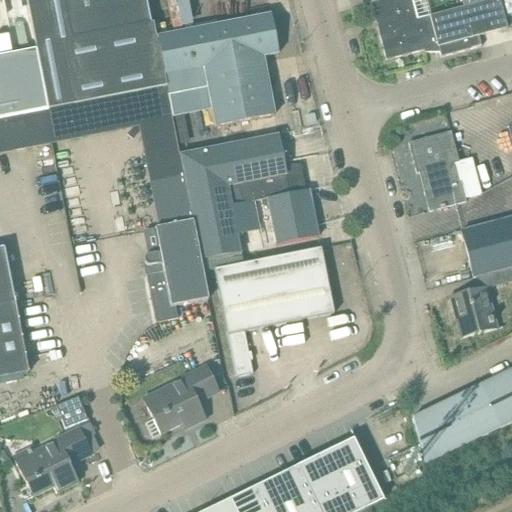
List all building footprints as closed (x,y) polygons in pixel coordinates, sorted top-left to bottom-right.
[(25,0),(36,51),(48,111),(72,107),(166,88),(156,38),(153,23),(150,24),(145,0),(25,0)] [(410,0),(385,0),(370,4),(375,22),(378,21),(380,29),(377,30),(385,62),(423,52),(424,54),(438,54),(440,59),(480,48),(477,37),(507,30),(501,10),(498,0),(460,0),(463,8),(416,21),(410,0)] [(270,16),(156,38),(166,88),(167,97),(207,89),(215,129),(273,117),(262,58),(278,55),(270,16)] [(9,35),(0,36),(0,54),(12,52),(9,35)] [(36,51),(0,58),(0,120),(24,116),(44,112),(48,112),(36,51)] [(24,116),(0,120),(0,380),(27,375),(13,303),(3,250),(0,250),(0,154),(31,149),(51,145),(44,112),(24,116)] [(139,263),(139,264),(156,325),(176,321),(174,308),(207,302),(201,274),(199,262),(183,179),(179,156),(177,148),(173,129),(140,135),(151,185),(146,186),(155,230),(154,231),(158,255),(143,258),(142,258),(141,259),(140,259),(140,260),(139,260),(139,261),(139,262),(139,263)] [(450,133),(408,145),(416,175),(424,173),(426,180),(422,181),(425,193),(423,193),(429,214),(465,204),(464,200),(480,196),(471,160),(458,163),(450,133)] [(278,137),(179,156),(183,179),(199,262),(262,250),(253,203),(266,200),(275,247),(317,239),(308,192),(305,192),(300,165),(284,169),(278,137)] [(511,219),(460,233),(473,279),(511,268),(511,219)] [(278,259),(214,272),(235,379),(252,375),(243,333),(333,316),(320,251),(278,259)] [(486,288),(449,298),(460,340),(497,331),(486,288)] [(159,398),(145,405),(153,422),(160,437),(165,434),(189,422),(192,429),(205,422),(193,398),(200,394),(203,399),(217,392),(205,368),(191,375),(191,376),(184,380),(157,393),(159,398)] [(511,370),(487,383),(412,419),(425,466),(511,423),(511,370)] [(78,399),(55,408),(64,430),(87,422),(78,399)] [(29,450),(13,458),(25,484),(26,486),(32,499),(39,496),(54,488),(57,494),(77,485),(68,465),(89,455),(77,430),(53,442),(54,443),(31,454),(29,450)] [(308,462),(295,469),(296,471),(297,470),(317,511),(362,511),(382,503),(352,441),(308,462)] [(0,454),(0,471),(10,467),(4,453),(0,454)] [(296,471),(255,491),(265,511),(317,511),(297,470),(296,471)] [(265,511),(255,491),(213,511),(265,511)]
